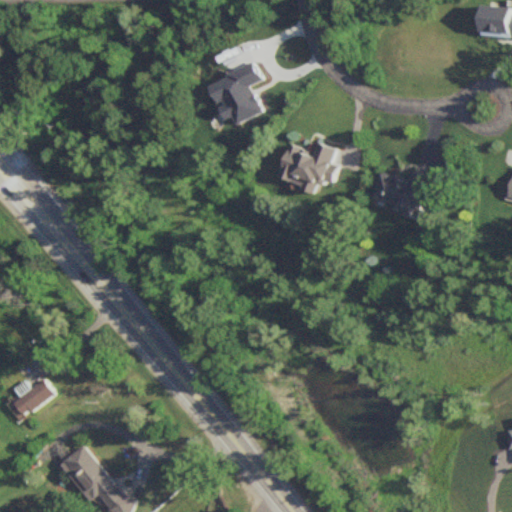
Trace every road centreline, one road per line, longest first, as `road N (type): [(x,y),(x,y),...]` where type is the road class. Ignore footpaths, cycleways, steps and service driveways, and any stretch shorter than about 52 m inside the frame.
road 1 (primary): [(117,303),(288,511)]
road 2 (residential): [(462,110),(396,107),(345,89),(314,47),(298,0)]
road 3 (residential): [(504,102),(497,125),(479,129),(464,118),(463,101),(478,88),(504,102)]
road 4 (primary): [(37,208),(117,303)]
